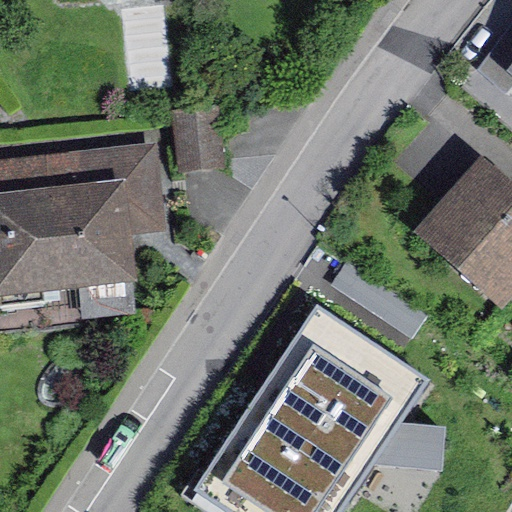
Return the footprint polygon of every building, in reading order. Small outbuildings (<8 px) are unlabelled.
[(511,27),(476,70),(507,97),(511,90),(511,27)] [(220,110),(172,115),(179,177),(227,172),(220,110)] [(0,331),(135,317),(126,240),(166,235),(156,144),(0,161),(0,331)] [(511,192),(479,164),(410,244),(499,321),(510,308),(511,309),(511,192)] [(362,459),(422,362),(313,294),(252,391),(362,459)] [(511,375),(419,511),(509,511),(511,509),(511,375)]
